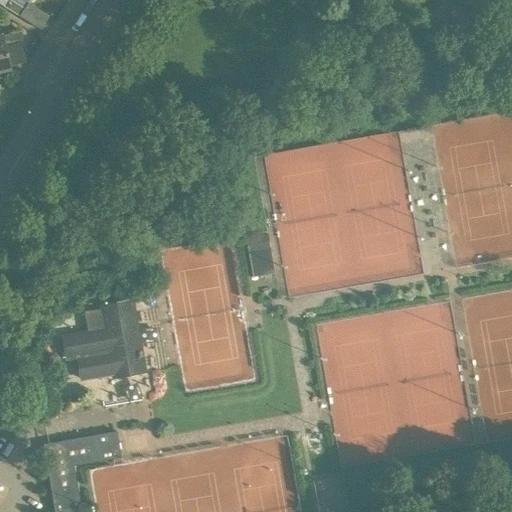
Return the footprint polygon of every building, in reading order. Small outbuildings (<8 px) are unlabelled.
[(19,17),(20,14),(24,9),(9,0),(6,0),(3,6),(19,17)] [(24,9),(20,14),(19,17),(40,30),(49,16),(28,3),(24,9)] [(21,31),(0,35),(0,72),(12,70),(6,44),(23,40),(21,31)] [(274,272),(267,234),(245,238),(251,276),(274,272)] [(87,333),(64,337),(67,357),(78,355),(82,378),(114,373),(115,377),(142,372),(130,302),(103,306),(103,309),(91,311),(84,312),(87,333)] [(74,466),(122,458),(117,432),(44,444),(54,511),(70,511),(81,510),(74,466)]
